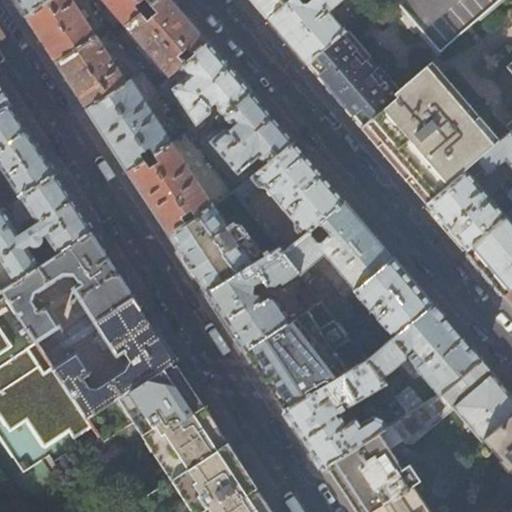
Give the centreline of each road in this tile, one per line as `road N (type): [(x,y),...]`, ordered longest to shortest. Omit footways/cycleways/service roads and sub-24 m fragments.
road 1 (residential): [(315,511),(0,39)]
road 2 (residential): [(212,0),(511,345)]
